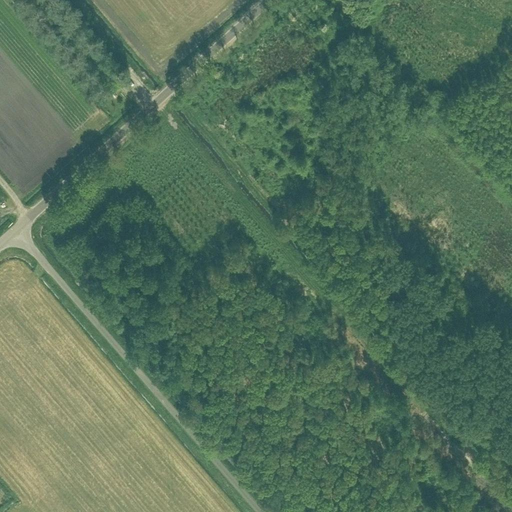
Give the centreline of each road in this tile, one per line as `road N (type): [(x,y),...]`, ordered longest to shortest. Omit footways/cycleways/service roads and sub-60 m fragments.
road 1 (unclassified): [(258,511),(16,228)]
road 2 (tertiary): [(16,228),(267,0)]
road 3 (track): [(151,106),(55,0)]
